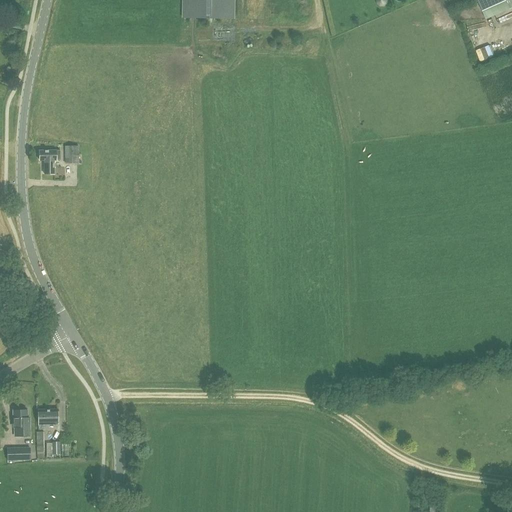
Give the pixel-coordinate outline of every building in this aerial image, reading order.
[(185,0),(185,17),(234,18),(233,0),(185,0)] [(478,0),(483,11),(507,0),(478,0)] [(493,58),(501,55),(498,47),(490,50),(493,58)] [(65,146),(65,163),(84,163),(84,149),(79,149),(79,146),(65,146)] [(60,160),(60,150),(55,150),(40,151),(40,161),(44,160),(44,174),(54,174),(54,160),(56,160),(60,160)] [(58,424),(57,409),(38,410),(38,429),(49,429),(49,424),(58,424)] [(29,418),(27,418),(26,410),(13,410),(13,427),(18,427),(18,429),(19,429),(19,436),(30,436),(29,418)] [(47,443),(47,457),(53,457),(53,455),(61,454),(60,442),(52,442),(52,443),(47,443)] [(30,447),(7,448),(7,460),(31,460),(30,447)]
